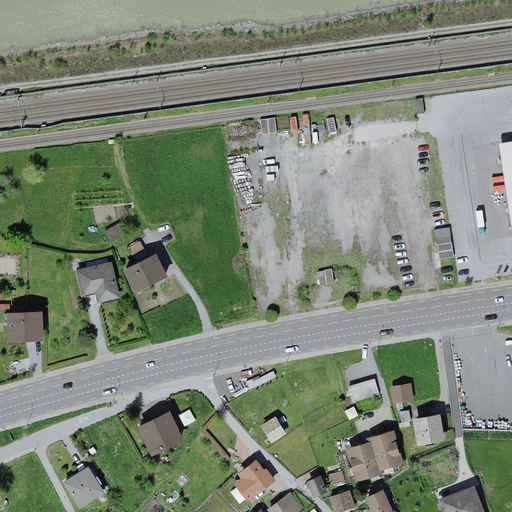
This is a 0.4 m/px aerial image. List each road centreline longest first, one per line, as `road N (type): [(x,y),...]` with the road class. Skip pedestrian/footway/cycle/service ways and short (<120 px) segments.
road 1 (track): [(0,90),(511,21)]
road 2 (primary): [(199,360),(511,305)]
road 3 (residential): [(199,360),(241,434),(327,511)]
road 4 (track): [(443,316),(463,466),(462,485),(446,496)]
road 5 (primary): [(0,413),(154,370)]
road 6 (residential): [(46,440),(159,391),(154,370)]
